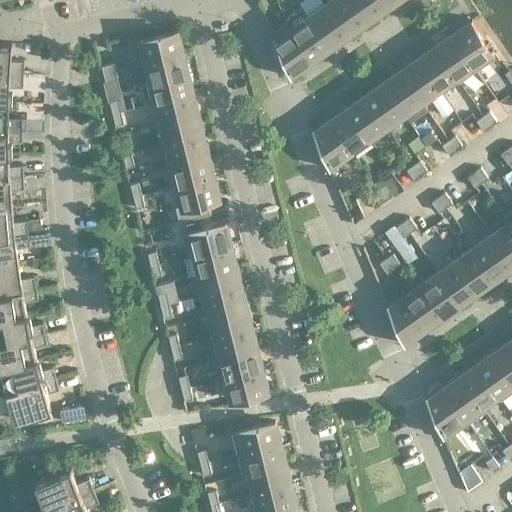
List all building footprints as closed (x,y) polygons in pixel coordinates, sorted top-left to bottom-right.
[(365,21),(350,0),(329,0),(326,3),(347,33),(365,21)] [(383,8),(376,0),(350,0),(365,21),(383,8)] [(376,0),(383,8),(394,0),(376,0)] [(347,33),(326,3),(308,15),(330,45),(347,33)] [(308,15),(293,26),(292,27),(313,57),(330,45),(308,15)] [(473,18),(451,33),(477,70),(495,56),(491,51),(494,49),(493,47),(490,50),(470,21),(473,19),(473,18)] [(291,73),(313,57),(292,27),(293,26),(289,20),(272,31),(291,76),(293,76),(291,73)] [(141,65),(148,63),(147,62),(183,53),(177,27),(176,28),(177,31),(143,40),(142,36),(141,36),(142,40),(135,42),(141,65)] [(477,70),(451,33),(434,45),(456,75),(455,76),(459,82),(477,70)] [(0,41),(0,71),(24,73),(25,60),(11,59),(12,42),(0,41)] [(456,75),(434,45),(418,57),(439,87),(455,76),(456,75)] [(188,73),(183,53),(147,62),(148,63),(152,82),(188,73)] [(439,87),(418,57),(400,69),(421,100),(439,87)] [(102,65),(104,73),(116,70),(114,62),(102,65)] [(421,100),(400,69),(382,82),(404,112),(421,100)] [(118,78),(116,70),(104,73),(106,81),(118,78)] [(24,73),(0,71),(0,100),(9,101),(10,85),(23,86),(24,73)] [(193,92),(188,73),(152,82),(157,102),(193,92)] [(404,112),(382,82),(365,94),(386,125),(404,112)] [(199,113),(193,92),(157,102),(163,123),(199,113)] [(386,125),(365,94),(347,107),(369,137),(386,125)] [(110,101),(113,113),(121,111),(118,99),(110,101)] [(9,101),(0,100),(0,129),(23,130),(23,117),(9,116),(9,101)] [(369,137),(347,107),(330,118),(352,149),(369,137)] [(124,123),(121,111),(113,113),(116,125),(124,123)] [(491,112),(485,116),(492,127),(499,122),(491,112)] [(204,134),(199,113),(163,123),(168,143),(204,134)] [(492,127),(485,116),(478,121),(485,131),(492,127)] [(352,149),(330,118),(315,129),(314,126),(313,126),(330,168),(331,167),(330,164),(352,149)] [(23,140),(23,130),(0,129),(0,152),(9,153),(9,141),(23,140)] [(422,137),(427,144),(437,137),(432,130),(422,137)] [(209,155),(204,134),(168,143),(173,164),(209,155)] [(457,136),(450,141),(458,151),(464,146),(457,136)] [(121,143),(124,155),(132,153),(129,140),(121,143)] [(458,151),(450,141),(444,145),(451,156),(458,151)] [(511,157),(511,153),(507,146),(500,150),(507,161),(511,157)] [(10,164),(9,153),(0,152),(0,175),(24,175),(24,164),(10,164)] [(135,165),(132,153),(124,155),(127,167),(135,165)] [(214,175),(209,155),(173,164),(178,184),(214,175)] [(422,161),(415,165),(422,176),(429,171),(422,161)] [(422,176),(415,165),(408,170),(416,180),(422,176)] [(480,165),(473,169),(481,180),(487,175),(480,165)] [(481,180),(473,169),(467,174),(474,184),(481,180)] [(25,188),(24,175),(0,175),(0,205),(12,204),(11,189),(25,188)] [(220,197),(214,175),(178,184),(183,204),(176,206),(180,220),(211,212),(208,200),(220,197)] [(131,183),(134,195),(142,193),(139,181),(131,183)] [(387,185),(381,190),(388,200),(395,195),(387,185)] [(388,200),(381,190),(374,194),(381,205),(388,200)] [(444,190),(438,194),(445,205),(451,200),(444,190)] [(145,205),(142,193),(134,195),(137,207),(145,205)] [(445,205),(438,194),(431,199),(438,210),(445,205)] [(14,220),(12,204),(0,205),(0,235),(29,232),(28,219),(14,220)] [(409,215),(402,219),(410,230),(416,225),(409,215)] [(185,220),(187,228),(195,226),(193,218),(185,220)] [(41,219),(28,220),(29,231),(42,230),(41,219)] [(410,230),(402,219),(396,224),(403,234),(410,230)] [(511,224),(510,221),(508,221),(492,233),(511,262),(511,224)] [(189,256),(196,255),(195,253),(231,244),(226,222),(183,233),(189,256)] [(30,245),(29,232),(0,235),(0,264),(19,262),(17,246),(30,245)] [(511,264),(511,262),(492,233),(474,246),(495,276),(511,264)] [(236,264),(231,244),(195,253),(196,255),(200,273),(236,264)] [(495,276),(474,246),(456,258),(478,289),(495,276)] [(148,252),(151,264),(159,262),(156,250),(148,252)] [(393,252),(387,257),(394,267),(401,263),(393,252)] [(394,267),(387,257),(380,262),(388,272),(394,267)] [(478,289),(456,258),(438,271),(460,301),(478,289)] [(21,277),(19,262),(0,264),(0,294),(37,288),(35,275),(21,277)] [(162,274),(159,262),(151,264),(154,276),(162,274)] [(242,285),(236,264),(200,273),(206,294),(242,285)] [(460,301),(438,271),(422,282),(443,313),(460,301)] [(443,313),(422,282),(405,294),(426,325),(443,313)] [(247,306),(242,285),(206,294),(211,315),(247,306)] [(39,299),(37,288),(0,294),(0,318),(28,313),(25,301),(39,299)] [(158,293),(161,305),(169,303),(166,291),(158,293)] [(426,325),(405,294),(390,305),(388,302),(387,302),(405,344),(406,343),(405,340),(426,325)] [(173,315),(169,303),(161,305),(164,317),(173,315)] [(252,327),(247,306),(211,315),(216,336),(252,327)] [(30,324),(28,313),(0,318),(0,342),(46,332),(43,322),(30,324)] [(257,348),(252,327),(216,336),(221,355),(221,357),(257,348)] [(48,343),(46,332),(0,342),(0,364),(1,366),(37,357),(35,346),(48,343)] [(169,335),(172,347),(180,345),(177,333),(169,335)] [(511,338),(494,350),(511,376),(511,338)] [(183,357),(180,345),(172,347),(175,359),(183,357)] [(262,367),(257,348),(221,357),(221,355),(214,357),(220,380),(227,378),(226,376),(262,367)] [(511,376),(494,350),(477,362),(499,393),(497,393),(502,399),(511,392),(511,376)] [(40,369),(37,357),(1,366),(6,389),(56,376),(54,365),(40,369)] [(499,393),(477,362),(461,374),(482,404),(483,404),(497,393),(499,393)] [(268,389),(262,367),(226,376),(227,378),(232,399),(268,389)] [(179,376),(182,388),(190,386),(187,374),(179,376)] [(482,404),(461,374),(444,386),(469,422),(487,409),(483,404),(482,404)] [(60,388),(56,376),(6,389),(15,419),(51,408),(47,392),(60,388)] [(193,398),(190,386),(182,388),(185,400),(193,398)] [(469,422),(444,386),(429,396),(427,393),(426,394),(445,439),(469,422)] [(83,406),(63,409),(64,422),(85,419),(83,406)] [(233,431),(238,453),(281,442),(276,420),(233,431)] [(286,462),(281,442),(238,453),(244,474),(251,473),(250,471),(286,462)] [(511,457),(511,446),(510,444),(503,448),(510,459),(511,457)] [(198,450),(201,462),(209,460),(206,448),(198,450)] [(493,455),(486,460),(493,471),(500,466),(493,455)] [(212,472),(209,460),(201,462),(204,474),(212,472)] [(291,483),(286,462),(250,471),(251,473),(255,492),(291,483)] [(461,472),(468,489),(483,479),(472,464),(461,472)] [(35,480),(47,509),(95,489),(90,477),(77,482),(71,466),(35,480)] [(264,511),(297,504),(291,483),(255,492),(260,511),(264,511)] [(100,501),(95,489),(47,509),(48,511),(89,511),(87,506),(100,501)] [(208,491),(211,503),(219,501),(216,489),(208,491)] [(222,511),(219,501),(211,503),(213,511),(222,511)]
